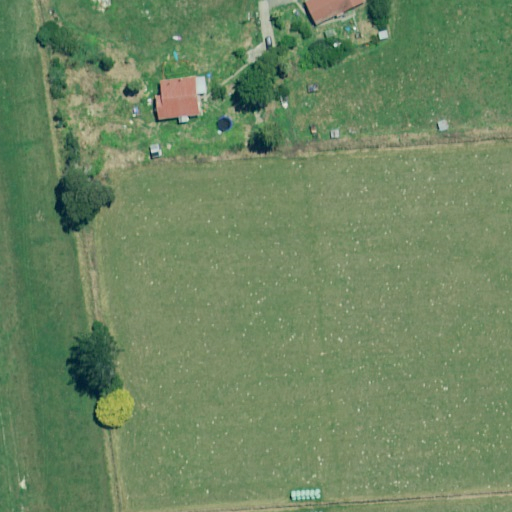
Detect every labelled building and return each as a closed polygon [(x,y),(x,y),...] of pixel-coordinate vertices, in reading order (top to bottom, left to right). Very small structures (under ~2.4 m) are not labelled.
[(369,2),(368,0),(310,0),(308,1),(320,26),(369,2)] [(233,40),(232,29),(218,30),(218,41),(233,40)] [(389,30),(379,32),(381,42),(392,39),(389,30)] [(209,93),(208,77),(164,81),(166,96),(159,97),(162,120),(181,118),(182,123),(190,123),(190,117),(205,115),(203,94),(209,93)] [(450,120),(438,122),(440,134),(453,132),(450,120)]
